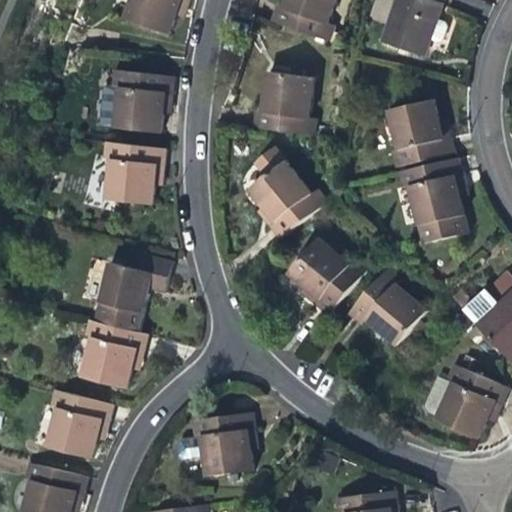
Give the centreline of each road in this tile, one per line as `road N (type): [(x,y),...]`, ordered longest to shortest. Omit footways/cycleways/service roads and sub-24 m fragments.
road 1 (residential): [(202,0),(180,94),(181,233),(216,339)]
road 2 (residential): [(216,339),(325,417),(393,450),(486,476)]
road 3 (residential): [(216,339),(130,417),(98,511)]
road 4 (residential): [(511,178),(490,146),(476,47),(511,0)]
